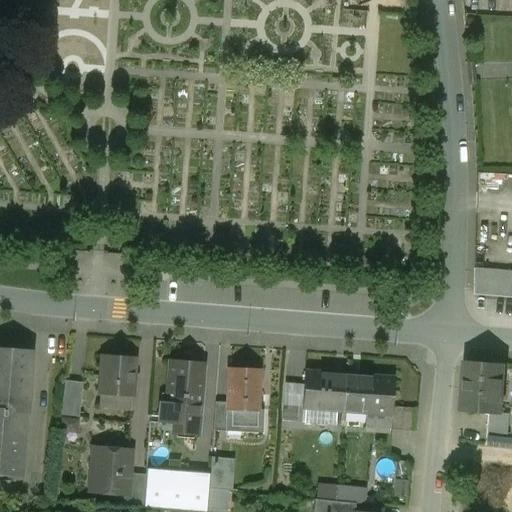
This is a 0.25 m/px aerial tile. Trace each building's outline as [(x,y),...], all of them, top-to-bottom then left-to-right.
[(511,269),(478,266),(476,293),(511,295),(511,269)] [(29,353),(0,350),(0,475),(19,477),(21,450),(23,450),(23,445),(24,439),(22,439),(24,413),(25,413),(27,390),(29,391),(29,384),(30,376),(28,376),(29,353)] [(134,360),(102,357),(99,393),(131,395),(134,360)] [(170,362),(167,405),(159,404),(157,422),(172,424),(171,433),(198,435),(203,365),(170,362)] [(504,367),(465,364),(463,412),(501,414),(504,367)] [(260,370),(227,368),(226,403),(226,410),(258,412),(258,410),(260,370)] [(344,378),(304,375),(302,410),(342,412),(344,378)] [(391,381),(344,378),(342,412),(387,416),(389,408),(391,381)] [(83,383),(64,380),(60,415),(79,418),(83,383)] [(226,403),(215,402),(212,431),(225,432),(226,410),(226,403)] [(414,411),(389,408),(386,431),(413,433),(414,411)] [(258,412),(226,410),(225,432),(262,433),(263,410),(258,410),(258,412)] [(506,432),(488,431),(487,443),(504,445),(506,432)] [(130,452),(96,449),(94,478),(100,478),(99,493),(123,495),(126,495),(128,474),(130,452)] [(227,465),(220,464),(220,458),(211,458),(210,474),(208,489),(225,491),(227,465)] [(210,474),(146,469),(145,475),(143,508),(186,511),(206,511),(208,489),(210,474)] [(145,475),(128,474),(126,495),(123,495),(122,507),(143,508),(145,475)] [(353,511),(355,504),(314,500),(312,511),(353,511)] [(216,511),(217,503),(208,502),(207,511),(216,511)]
